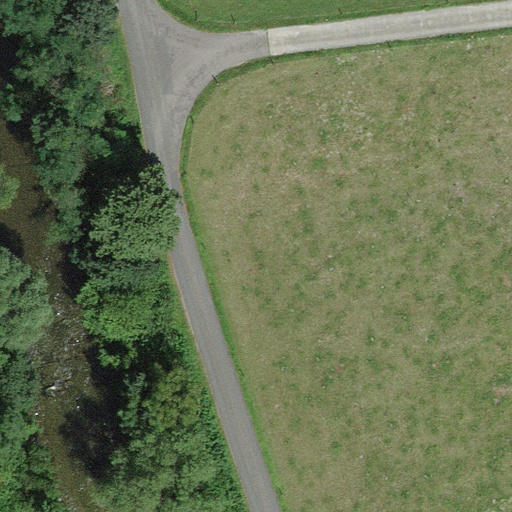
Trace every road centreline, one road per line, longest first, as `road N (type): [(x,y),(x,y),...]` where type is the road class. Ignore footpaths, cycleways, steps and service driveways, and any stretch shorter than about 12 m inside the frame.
road 1 (track): [(263,511),(196,317),(131,0)]
road 2 (track): [(144,65),(511,13)]
